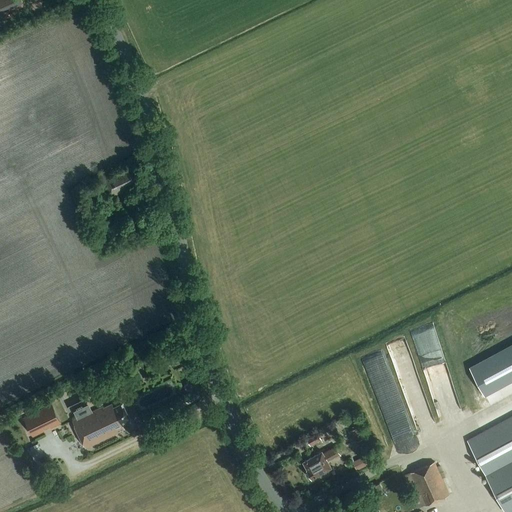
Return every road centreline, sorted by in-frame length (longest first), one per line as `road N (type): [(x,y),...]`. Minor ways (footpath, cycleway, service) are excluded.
road 1 (tertiary): [(284,511),(246,454),(216,385),(166,179),(100,0)]
road 2 (track): [(221,398),(76,473)]
